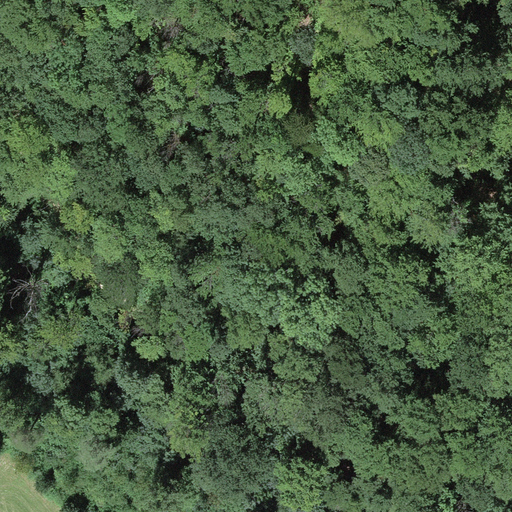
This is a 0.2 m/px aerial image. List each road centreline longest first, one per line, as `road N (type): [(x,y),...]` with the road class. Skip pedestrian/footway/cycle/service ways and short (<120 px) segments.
road 1 (track): [(0,36),(92,124),(239,219),(264,226),(327,217),(452,156),(497,167),(511,184)]
road 2 (track): [(0,103),(43,193),(111,293),(157,326),(353,428),(389,470),(407,511)]
